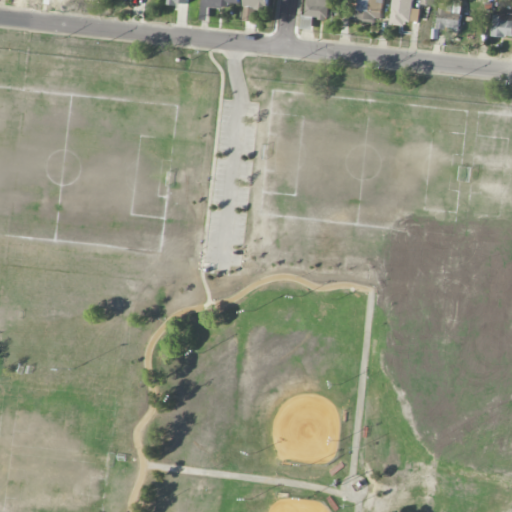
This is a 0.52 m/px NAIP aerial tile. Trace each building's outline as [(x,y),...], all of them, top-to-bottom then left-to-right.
[(240,0),(203,0),(202,20),(208,20),(209,6),(240,7),(240,0)] [(269,11),(269,0),(245,0),(244,21),(256,22),(256,10),(269,11)] [(306,0),(306,18),(329,18),(329,0),(306,0)] [(384,0),(357,0),(356,20),(383,21),(384,0)] [(412,0),(393,0),(390,24),(405,26),(406,21),(418,23),(420,9),(411,8),(412,0)] [(461,6),(447,5),(446,10),(438,10),(437,31),(460,31),(461,6)] [(492,35),(511,38),(511,13),(496,11),(492,35)]
